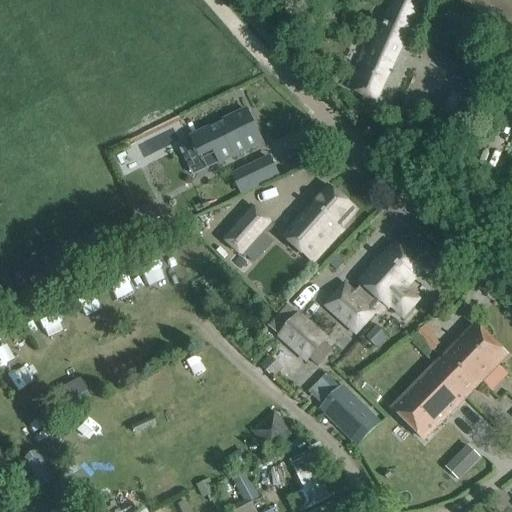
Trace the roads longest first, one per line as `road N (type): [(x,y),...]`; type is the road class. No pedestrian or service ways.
road 1 (track): [(485,267),(213,0)]
road 2 (track): [(194,320),(338,454),(378,511)]
